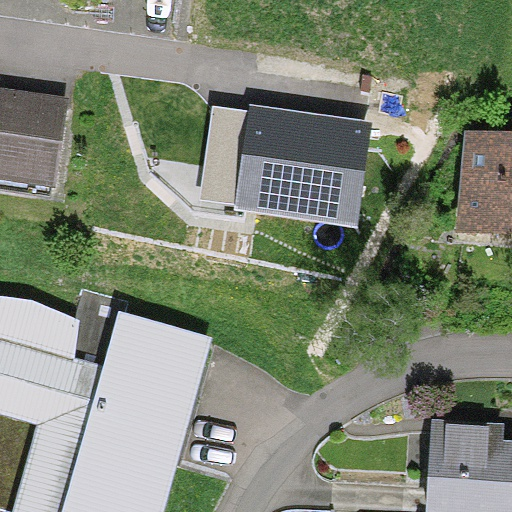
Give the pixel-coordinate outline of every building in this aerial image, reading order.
[(0,181),(50,188),(62,110),(0,100),(0,181)] [(369,124),(252,108),(238,207),(355,223),(369,124)] [(511,150),(469,146),(461,232),(511,237),(511,150)] [(0,511),(151,511),(163,472),(166,473),(166,470),(164,469),(174,434),(176,435),(177,432),(174,431),(198,347),(200,348),(201,345),(115,321),(100,375),(67,366),(72,328),(28,309),(0,305),(0,511)] [(431,434),(427,490),(425,511),(511,511),(511,455),(495,454),(496,438),(431,434)]
